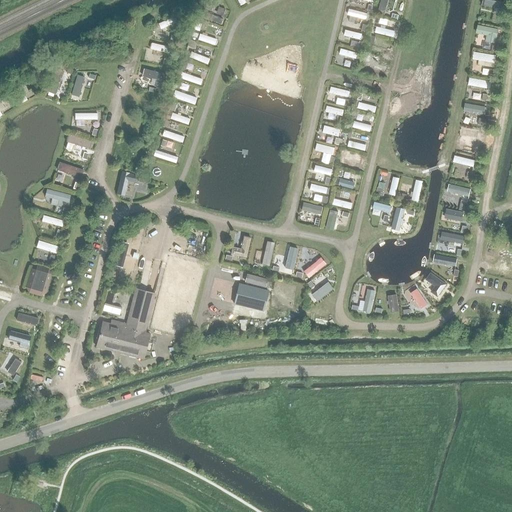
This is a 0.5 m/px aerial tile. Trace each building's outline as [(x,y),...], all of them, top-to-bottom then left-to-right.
[(384,15),(387,0),(380,0),(377,13),(384,15)] [(418,0),(415,0),(411,3),(425,20),(431,15),(418,0)] [(504,3),(487,0),(482,0),(482,5),(502,10),(504,3)] [(349,15),(368,20),(369,13),(350,8),(349,15)] [(174,18),(157,24),(159,29),(176,23),(174,18)] [(498,30),(478,26),(476,33),(487,35),(486,41),(495,43),(498,30)] [(376,34),(396,36),(397,29),(377,27),(376,34)] [(412,27),(407,32),(420,48),(426,43),(412,27)] [(361,34),(345,30),(344,36),(360,40),(361,34)] [(216,40),(199,34),(197,40),(214,45),(216,40)] [(169,47),(152,43),(150,49),(167,53),(169,47)] [(391,55),(392,48),(372,46),(371,52),(391,55)] [(359,54),(340,49),(339,55),(358,60),(359,54)] [(208,59),(191,52),(188,58),(206,64),(208,59)] [(495,56),(473,52),(472,59),(494,63),(495,56)] [(371,65),(369,71),(386,76),(388,69),(371,65)] [(63,72),(55,69),(46,91),(55,95),(63,72)] [(165,75),(145,70),(143,77),(156,80),(154,86),(162,88),(165,75)] [(201,80),(181,73),(179,78),(199,85),(201,80)] [(85,78),(77,76),(72,95),(79,97),(85,78)] [(491,82),(469,78),(468,85),(489,89),(491,82)] [(400,81),(395,86),(410,103),(416,98),(400,81)] [(18,85),(14,88),(22,103),(27,100),(18,85)] [(329,93),(346,97),(348,91),(330,87),(329,93)] [(195,98),(174,91),(172,97),(193,105),(195,98)] [(359,103),(357,108),(374,113),(376,107),(359,103)] [(484,108),(464,104),(463,111),(483,115),(484,108)] [(344,115),(345,108),(327,106),(326,112),(344,115)] [(189,119),(171,113),(169,119),(187,125),(189,119)] [(146,127),(148,121),(132,117),(130,122),(146,127)] [(354,121),(352,128),(369,131),(371,125),(354,121)] [(339,130),(324,126),(322,133),(338,137),(339,130)] [(481,133),(460,129),(459,137),(480,141),(481,133)] [(183,137),(163,131),(161,136),(181,143),(183,137)] [(91,143),(69,137),(67,142),(89,149),(91,143)] [(347,140),(346,148),(365,152),(367,145),(347,140)] [(124,142),(122,150),(140,154),(142,146),(124,142)] [(318,142),(315,150),(334,155),(336,147),(318,142)] [(176,158),(155,150),(153,156),(174,163),(176,158)] [(82,152),(80,157),(87,160),(89,154),(82,152)] [(474,161),(455,156),(454,163),(472,167),(474,161)] [(345,160),(343,167),(361,171),(362,164),(345,160)] [(83,172),(60,164),(57,173),(80,180),(83,172)] [(314,166),(313,172),(330,176),(331,170),(314,166)] [(122,172),(117,193),(123,195),(127,181),(135,183),(136,176),(122,172)] [(326,184),(328,177),(316,174),(314,180),(326,184)] [(395,176),(390,194),(397,196),(402,177),(395,176)] [(340,179),(338,185),(352,189),(354,183),(340,179)] [(420,203),(425,180),(418,179),(413,201),(420,203)] [(309,190),(325,194),(327,188),(310,185),(309,190)] [(469,190),(449,185),(447,192),(468,197),(469,190)] [(70,196),(47,191),(45,197),(69,203),(70,196)] [(335,200),(333,205),(350,209),(351,203),(335,200)] [(322,208),(303,204),(301,211),(320,215),(322,208)] [(463,213),(446,210),(444,218),(461,222),(463,213)] [(337,213),(330,211),(326,229),(333,231),(337,213)] [(64,222),(41,216),(40,222),(62,229),(64,222)] [(463,237),(442,233),(440,240),(462,244),(463,237)] [(245,259),(250,238),(242,237),(239,249),(232,248),(230,255),(245,259)] [(58,247),(39,241),(37,248),(56,254),(58,247)] [(273,244),(266,242),(262,262),(269,264),(273,244)] [(297,250),(289,248),(284,269),(292,270),(297,250)] [(456,260),(434,256),(432,263),(455,267),(456,260)] [(320,259),(303,272),(308,279),(325,265),(320,259)] [(51,274),(34,269),(30,268),(25,287),(28,293),(40,296),(46,293),(51,274)] [(343,285),(348,287),(352,273),(347,271),(343,285)] [(446,285),(430,274),(425,281),(435,287),(430,293),(437,298),(446,285)] [(327,284),(311,296),(316,302),(332,290),(327,284)] [(267,292),(238,285),(233,304),(263,312),(267,292)] [(344,309),(346,289),(340,288),(338,309),(344,309)] [(110,324),(101,322),(95,347),(143,359),(149,334),(144,333),(154,294),(135,289),(126,324),(111,320),(110,324)] [(369,314),(374,292),(367,290),(363,312),(369,314)] [(427,306),(416,290),(410,295),(421,310),(427,306)] [(398,312),(396,295),(388,296),(390,313),(398,312)] [(106,304),(104,312),(122,315),(123,307),(106,304)] [(38,319),(18,314),(16,321),(36,326),(38,319)] [(311,328),(328,329),(329,323),(311,321),(311,328)] [(30,337),(10,332),(8,341),(20,344),(19,348),(26,350),(30,337)] [(12,376),(20,363),(15,359),(7,373),(12,376)]
